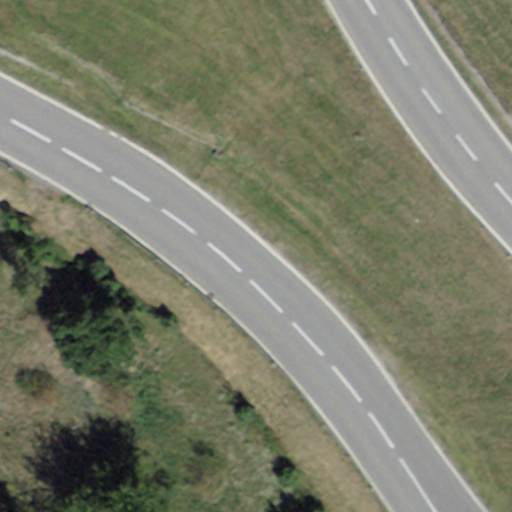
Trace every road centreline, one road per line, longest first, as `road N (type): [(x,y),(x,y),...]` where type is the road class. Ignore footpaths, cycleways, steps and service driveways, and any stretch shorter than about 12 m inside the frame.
road 1 (secondary): [(0,113),(175,216),(249,274),(359,396),(437,511)]
road 2 (secondary): [(511,201),(429,96),(368,0)]
